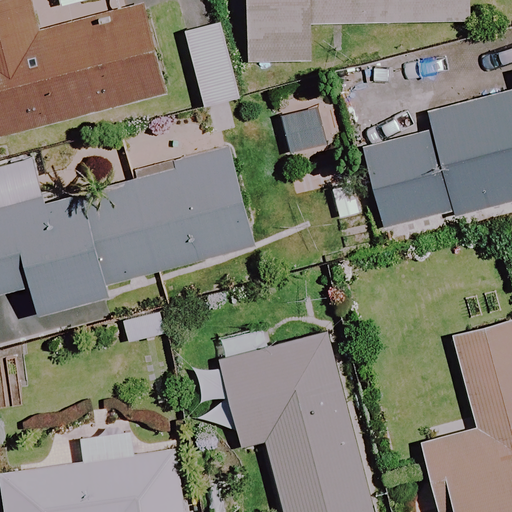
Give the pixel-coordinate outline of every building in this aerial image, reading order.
[(33,33),(25,0),(0,0),(0,133),(155,95),(133,8),(33,33)] [(238,0),(240,62),(305,61),(304,25),(462,21),(461,0),(238,0)] [(234,98),(214,23),(179,32),(199,107),(234,98)] [(378,231),(511,199),(511,92),(421,114),(425,132),(358,148),(378,231)] [(243,248),(218,152),(0,205),(0,291),(25,285),(33,315),(107,295),(104,283),(243,248)] [(162,335),(155,308),(117,317),(124,344),(162,335)] [(472,429),(413,444),(429,511),(511,511),(511,326),(510,320),(449,334),(472,429)] [(366,511),(319,333),(214,361),(237,448),(258,443),(275,511),(366,511)] [(35,383),(32,355),(0,358),(0,412),(18,410),(15,385),(35,383)] [(176,511),(169,453),(0,474),(0,511),(176,511)]
